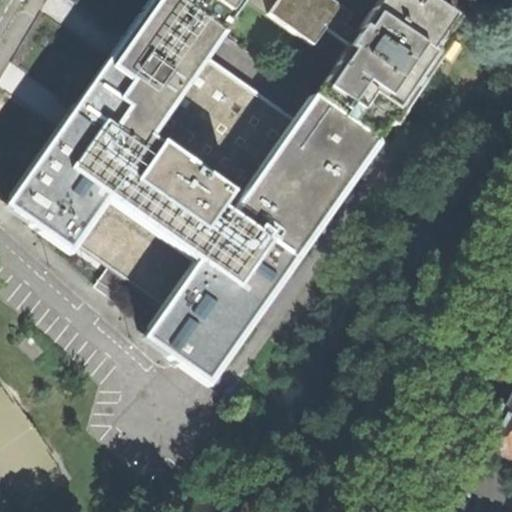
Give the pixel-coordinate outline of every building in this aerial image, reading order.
[(207,380),(372,141),(312,99),(297,120),(203,56),(220,32),(174,0),(150,0),(101,70),(5,207),(66,249),(75,236),(131,275),(169,302),(144,337),(207,380)] [(174,0),(220,32),(242,0),(174,0)] [(246,0),(337,63),(356,35),(341,26),(348,15),(328,0),(246,0)] [(337,63),(312,99),(372,141),(457,18),(429,0),(379,0),(356,35),(337,63)] [(511,390),(511,391),(502,408),(498,408),(494,408),(490,411),(488,415),(487,420),(488,424),(491,428),(482,446),(506,459),(508,455),(511,456),(511,390)]
